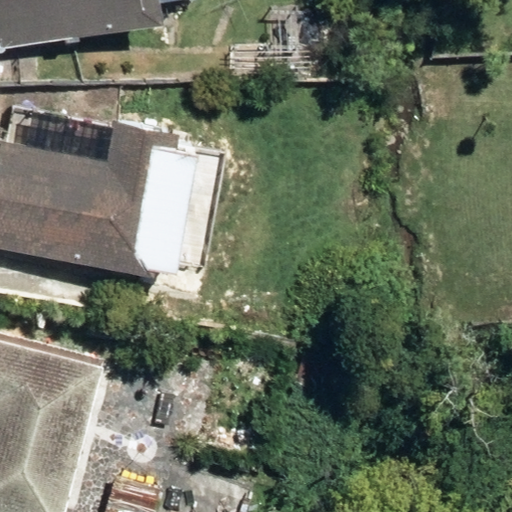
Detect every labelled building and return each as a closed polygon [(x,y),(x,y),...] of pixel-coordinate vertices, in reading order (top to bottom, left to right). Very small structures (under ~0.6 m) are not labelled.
[(0,0),(0,38),(161,7),(159,0),(0,0)] [(0,240),(145,262),(146,255),(178,260),(196,138),(177,135),(179,117),(112,107),(106,151),(0,134),(0,240)] [(111,348),(149,352),(154,315),(116,311),(111,348)] [(0,505),(27,511),(63,511),(103,352),(0,327),(0,505)] [(344,407),(290,390),(268,461),(322,478),(344,407)] [(110,511),(150,511),(160,479),(124,468),(110,511)] [(273,511),(279,493),(253,486),(246,511),(273,511)]
